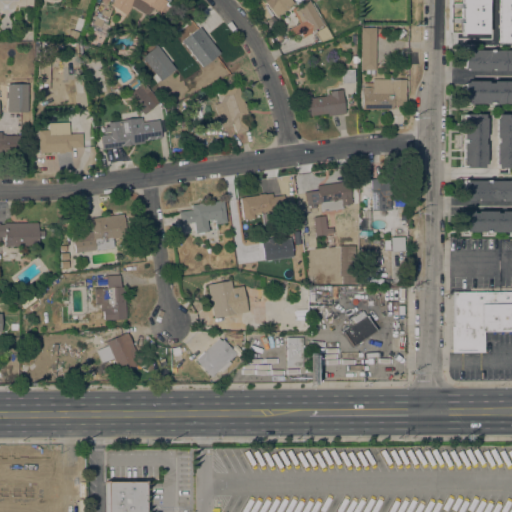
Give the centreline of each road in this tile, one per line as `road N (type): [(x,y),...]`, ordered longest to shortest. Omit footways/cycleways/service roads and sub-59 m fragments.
road 1 (residential): [(427,142),(360,143),(76,186),(0,189)]
road 2 (residential): [(428,411),(434,0)]
road 3 (primary): [(302,412),(0,413)]
road 4 (residential): [(289,155),(259,50),(219,0)]
road 5 (residential): [(148,175),(168,319)]
road 6 (primary): [(428,411),(302,412)]
